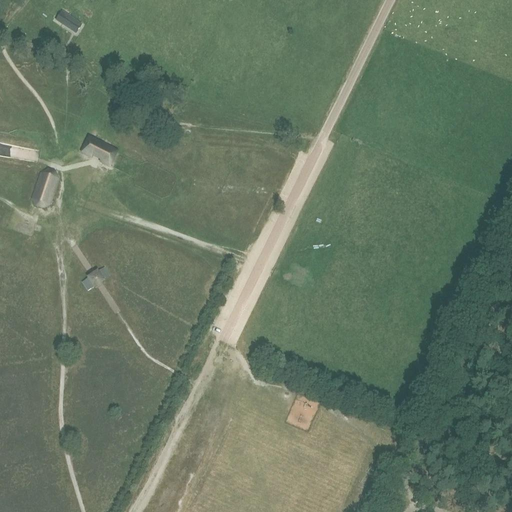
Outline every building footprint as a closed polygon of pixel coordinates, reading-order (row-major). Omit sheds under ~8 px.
[(82,25),(62,12),(56,21),(76,34),(82,25)] [(90,139),(83,153),(92,157),(92,156),(101,160),(100,162),(109,166),(116,152),(90,139)] [(0,141),(0,149),(27,153),(28,145),(0,141)] [(49,170),(41,173),(32,199),(36,206),(42,208),(49,205),(58,179),(55,172),(49,170)] [(94,275),(82,283),(88,291),(100,283),(109,277),(104,268),(94,275)] [(246,311),(253,313),(257,303),(250,301),(246,311)] [(302,436),(304,442),(311,439),(309,434),(302,436)]
